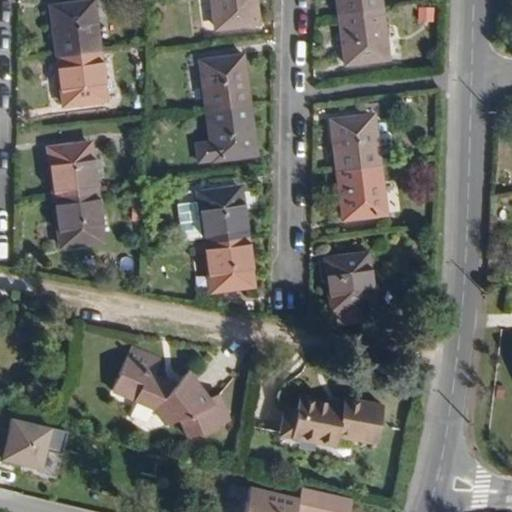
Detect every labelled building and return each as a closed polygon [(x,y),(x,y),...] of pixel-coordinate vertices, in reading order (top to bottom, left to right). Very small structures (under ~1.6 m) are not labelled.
[(83,49),(77,0),(36,5),(42,55),(83,49)] [(243,23),(240,0),(197,0),(201,29),(243,23)] [(366,11),(364,0),(323,0),(325,16),(366,11)] [(372,59),(366,11),(325,16),(331,64),(372,59)] [(89,100),(83,49),(42,55),(48,104),(89,100)] [(233,105),(226,56),(185,60),(193,110),(233,105)] [(240,154),(233,105),(193,110),(200,159),(240,154)] [(363,167),(357,116),(316,120),(322,172),(363,167)] [(81,191),(75,141),(32,147),(39,196),(81,191)] [(369,215),(363,167),(322,172),(328,220),(369,215)] [(144,200),(142,185),(128,187),(130,201),(144,200)] [(230,236),(224,186),(182,191),(189,242),(230,236)] [(87,241),(81,191),(39,196),(45,246),(87,241)] [(237,284),(230,236),(189,242),(195,291),(237,284)] [(356,304),(349,255),(309,260),(314,310),(319,309),(320,324),(346,321),(344,306),(356,304)] [(214,421),(203,394),(192,398),(171,370),(158,385),(137,374),(144,358),(114,347),(95,390),(135,408),(148,425),(163,419),(170,438),(214,421)] [(360,437),(366,406),(326,399),(325,405),(302,401),(300,399),(282,395),(279,411),(267,408),(263,427),(277,430),(276,438),(319,445),(320,436),(340,440),(341,433),(360,437)] [(59,454),(65,432),(11,419),(8,431),(0,429),(0,462),(20,468),(21,464),(39,469),(43,450),(59,454)] [(276,438),(277,430),(263,427),(261,435),(276,438)] [(359,444),(360,437),(341,433),(340,440),(359,444)] [(338,449),(340,440),(320,436),(319,445),(338,449)] [(346,511),(349,500),(298,488),(295,499),(246,488),(240,511),(346,511)]
